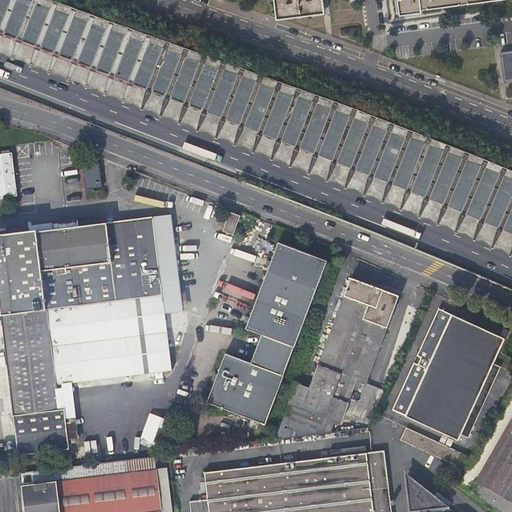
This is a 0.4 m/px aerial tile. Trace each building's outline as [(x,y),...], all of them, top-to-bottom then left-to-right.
[(275,0),(277,19),(324,13),(322,0),(275,0)] [(395,0),(397,13),(399,12),(400,15),(421,12),(421,9),(489,0),(395,0)] [(511,49),(499,51),(503,81),(511,79),(511,49)] [(0,197),(18,196),(12,153),(0,154),(0,197)] [(316,161),(314,174),(325,175),(327,163),(316,161)] [(99,164),(82,166),(85,190),(93,189),(93,191),(102,190),(99,164)] [(241,216),(230,211),(229,214),(230,214),(224,229),(223,229),(222,231),(234,235),(235,233),(233,232),(239,217),(240,217),(241,216)] [(69,457),(68,449),(80,447),(71,383),(81,381),(82,388),(100,386),(99,379),(114,378),(108,327),(164,320),(152,217),(103,223),(103,219),(82,222),(83,226),(78,226),(77,220),(54,223),(55,230),(38,232),(38,230),(29,231),(29,227),(12,230),(12,234),(5,234),(4,230),(0,230),(0,300),(19,455),(58,450),(59,458),(69,457)] [(218,376),(215,384),(208,405),(265,426),(326,263),(277,245),(271,262),(268,269),(250,318),(247,326),(246,330),(261,336),(251,365),(226,356),(218,376)] [(297,382),(276,439),(338,431),(357,379),(367,382),(399,294),(352,277),(311,388),(297,382)] [(417,366),(415,365),(413,364),(390,413),(455,443),(458,437),(466,440),(499,369),(491,365),(503,341),(438,311),(416,358),(418,359),(420,360),(417,366)] [(501,368),(487,400),(495,403),(509,371),(501,368)] [(511,385),(470,459),(461,475),(474,483),(511,418),(511,385)] [(151,414),(143,438),(167,447),(176,423),(151,414)] [(511,418),(474,483),(511,504),(511,418)] [(406,428),(401,440),(450,462),(455,450),(406,428)] [(236,468),(209,471),(187,474),(191,511),(392,511),(391,505),(394,504),(393,500),(391,500),(384,451),(366,453),(365,447),(330,452),(331,457),(299,460),(291,461),(282,462),(256,465),(236,468)] [(256,460),(256,465),(282,462),(282,457),(256,460)] [(208,464),(209,471),(236,468),(235,461),(208,464)] [(162,509),(162,511),(176,511),(171,467),(157,469),(162,509)] [(140,511),(162,509),(157,469),(22,486),(25,511),(140,511)] [(401,511),(440,511),(397,481),(401,511)]
